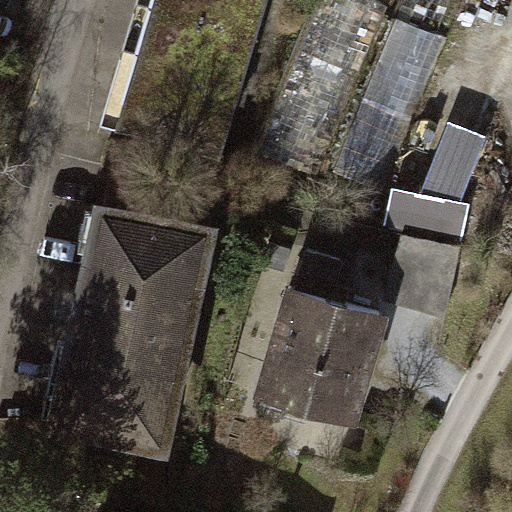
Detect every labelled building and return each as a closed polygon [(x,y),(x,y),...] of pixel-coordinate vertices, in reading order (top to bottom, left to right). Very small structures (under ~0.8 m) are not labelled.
[(154,0),(117,126),(224,156),(271,0),(154,0)] [(474,0),(325,0),(263,156),(319,178),(390,0),(410,0),(337,185),(391,207),(474,0)] [(226,224),(102,199),(57,420),(180,446),(226,224)] [(451,317),(468,245),(407,232),(392,290),(451,317)] [(351,254),(310,241),(261,396),(366,429),(403,315),(338,294),(351,254)]
